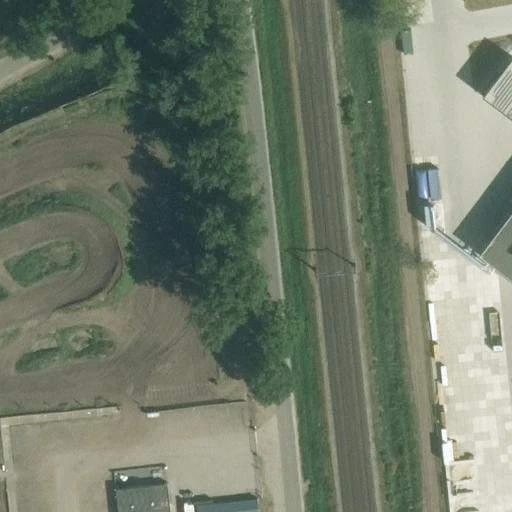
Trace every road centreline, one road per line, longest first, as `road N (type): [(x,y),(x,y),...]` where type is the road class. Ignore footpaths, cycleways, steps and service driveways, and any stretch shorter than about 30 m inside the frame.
road 1 (unclassified): [(295,511),(238,0)]
road 2 (track): [(429,511),(380,0)]
road 3 (unclassified): [(0,70),(112,0)]
